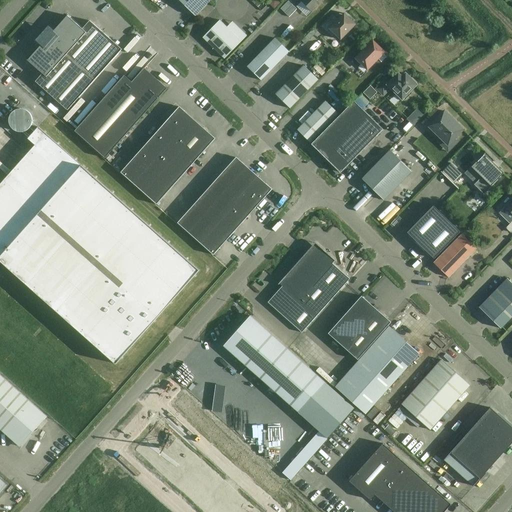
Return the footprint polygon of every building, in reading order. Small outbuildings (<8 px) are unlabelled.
[(179,0),(195,15),(210,0),(179,0)] [(312,12),(323,0),(301,0),(301,1),(312,12)] [(288,1),(280,9),(289,17),(296,9),(288,1)] [(341,40),(356,25),(344,13),(339,19),(333,13),(320,26),(332,38),(335,35),(341,40)] [(122,49),(90,21),(82,29),(67,16),(52,33),(49,30),(40,40),(43,43),(28,60),(42,74),(35,82),(67,110),(122,49)] [(220,20),(203,38),(224,59),(247,35),(241,29),(235,35),(220,20)] [(311,33),(304,40),(308,43),(314,36),(311,33)] [(289,52),(275,38),(247,67),(261,81),(289,52)] [(384,52),(373,41),(356,58),(367,70),(384,52)] [(350,60),(359,51),(355,47),(346,56),(350,60)] [(316,64),(313,68),(321,76),(325,73),(316,64)] [(290,109),(318,80),(303,66),(275,94),(290,109)] [(75,131),(105,158),(167,89),(144,68),(132,82),(124,76),(75,131)] [(376,89),(383,96),(390,88),(402,100),(403,99),(404,100),(409,95),(408,94),(417,85),(415,83),(416,82),(412,78),(411,79),(405,74),(402,77),(398,74),(390,82),(387,78),(376,89)] [(370,88),(365,93),(370,98),(375,93),(370,88)] [(44,93),(40,97),(50,106),(54,101),(44,93)] [(339,114),(325,101),(297,130),(310,143),(339,114)] [(319,151),(340,173),(376,137),(383,130),(354,101),(311,145),(318,152),(319,151)] [(215,139),(179,107),(120,172),(156,205),(215,139)] [(11,126),(13,129),(15,131),(18,132),(21,132),(25,131),(29,129),(31,126),(32,122),(32,118),(31,115),(28,112),(25,110),(21,109),(17,110),(13,112),(11,114),(10,117),(9,120),(9,123),(11,126)] [(462,130),(463,130),(462,129),(445,112),(444,111),(443,112),(444,112),(430,126),(429,127),(430,128),(430,127),(447,144),(448,145),(448,144),(457,135),(462,130)] [(35,145),(0,184),(0,261),(116,364),(199,271),(38,127),(28,139),(35,145)] [(362,179),(383,200),(412,172),(390,150),(362,179)] [(495,162),(495,161),(485,151),(485,152),(485,153),(471,167),(483,178),(481,180),(479,179),(474,185),(484,195),(498,180),(497,180),(504,173),(493,162),(494,161),(495,162)] [(272,189),(236,157),(177,223),(213,255),(272,189)] [(462,175),(451,163),(442,172),(441,172),(458,189),(453,184),(462,175)] [(375,214),(382,221),(390,213),(383,206),(375,214)] [(433,206),(407,233),(434,259),(460,232),(433,206)] [(462,234),(433,263),(448,277),(476,249),(462,234)] [(268,302),(302,333),(350,279),(332,264),(335,261),(336,261),(323,250),(322,251),(321,250),(311,251),(309,252),(308,251),(278,284),(279,285),(279,284),(282,286),(268,302)] [(511,283),(507,278),(479,307),(500,329),(511,316),(511,283)] [(391,322),(362,296),(328,333),(358,359),(391,322)] [(250,316),(223,346),(328,439),(355,408),(250,316)] [(419,354),(389,327),(335,387),(365,414),(419,354)] [(470,385),(441,360),(401,405),(431,430),(470,385)] [(0,374),(0,429),(20,447),(47,416),(0,374)] [(185,389),(172,404),(192,423),(206,408),(185,389)] [(206,408),(192,423),(201,431),(214,416),(206,408)] [(473,486),(511,442),(511,427),(490,408),(444,460),(473,486)] [(214,416),(201,431),(210,438),(223,423),(214,416)] [(158,419),(145,434),(163,450),(176,435),(158,419)] [(223,423),(210,438),(217,445),(230,430),(223,423)] [(388,424),(384,429),(391,435),(395,430),(388,424)] [(230,430),(217,445),(224,451),(238,436),(230,430)] [(145,434),(131,450),(151,468),(165,452),(163,450),(145,434)] [(176,435),(163,450),(165,452),(173,459),(186,444),(176,435)] [(238,436),(224,451),(232,458),(245,443),(238,436)] [(245,443),(232,458),(239,464),(253,450),(245,443)] [(377,493),(398,511),(440,511),(447,505),(449,507),(451,504),(383,443),(349,481),(370,500),(377,493)] [(186,444),(173,459),(176,462),(182,468),(196,453),(186,444)] [(253,450),(239,464),(247,471),(260,456),(253,450)] [(165,452),(151,468),(162,477),(176,462),(173,459),(165,452)] [(196,453),(182,468),(186,471),(190,474),(203,459),(196,453)] [(260,456),(247,471),(254,478),(267,463),(260,456)] [(203,459),(190,474),(197,480),(198,481),(211,466),(203,459)] [(176,462),(162,477),(173,487),(186,471),(182,468),(176,462)] [(267,463),(254,478),(261,484),(275,469),(267,463)] [(211,466),(198,481),(205,488),(219,473),(211,466)] [(275,469),(261,484),(269,491),(282,476),(275,469)] [(186,471),(173,487),(183,496),(197,480),(190,474),(186,471)] [(126,511),(142,495),(116,472),(80,511),(126,511)] [(219,473),(205,488),(208,490),(213,495),(226,480),(219,473)] [(282,476),(269,491),(276,497),(289,482),(282,476)] [(197,480),(183,496),(194,505),(208,490),(205,488),(198,481),(197,480)] [(226,480),(213,495),(218,499),(221,502),(235,487),(226,480)] [(235,487),(221,502),(229,509),(230,510),(243,495),(235,487)] [(208,490),(194,505),(200,511),(206,511),(218,499),(213,495),(208,490)] [(243,495),(230,510),(232,511),(245,511),(253,504),(243,495)] [(218,499),(206,511),(225,511),(229,509),(221,502),(218,499)]
